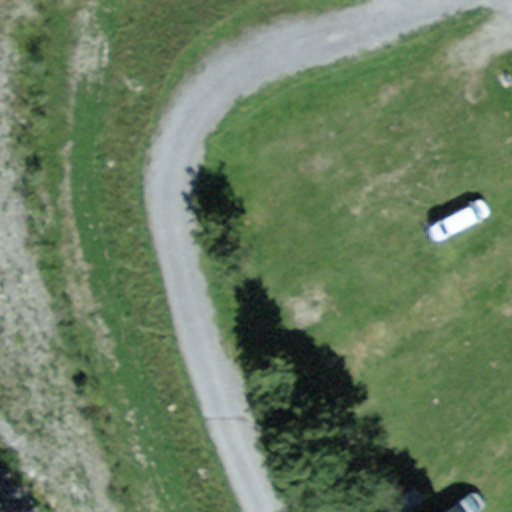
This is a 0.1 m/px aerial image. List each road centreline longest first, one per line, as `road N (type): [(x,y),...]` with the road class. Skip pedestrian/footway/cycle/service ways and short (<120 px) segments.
road 1 (track): [(429,0),(264,58),(211,91),(177,150),(180,252),(195,349),(268,511)]
road 2 (track): [(511,261),(309,389)]
